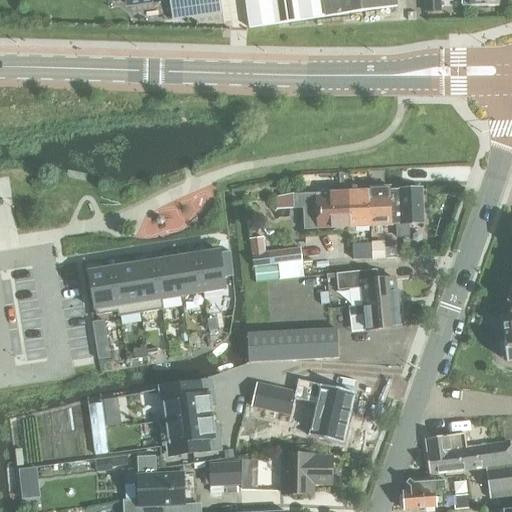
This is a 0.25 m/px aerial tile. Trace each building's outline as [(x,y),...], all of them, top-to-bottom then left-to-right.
[(127,0),(128,4),(128,6),(130,5),(140,4),(142,4),(154,2),(168,0),(179,0),(182,18),(221,13),(218,0),(127,0)] [(244,0),(248,28),(326,17),(398,7),(396,0),(244,0)] [(425,0),(426,14),(441,13),(440,0),(425,0)] [(390,188),(367,188),(366,195),(368,229),(394,226),(396,226),(396,219),(391,220),(389,192),(391,192),(390,188)] [(420,190),(391,192),(389,192),(391,220),(396,219),(396,226),(394,226),(395,236),(406,235),(406,227),(423,226),(423,223),(420,190)] [(304,211),(305,233),(340,231),(338,195),(303,197),(303,195),(292,196),(292,194),(275,198),(276,201),(276,210),(294,209),(294,211),(304,211)] [(368,229),(366,195),(366,194),(338,195),(340,231),(368,229)] [(264,238),(250,240),(251,256),(253,267),(255,267),(303,262),(301,248),(266,251),(264,238)] [(372,260),(385,259),(384,245),(371,246),(372,260)] [(199,254),(198,254),(204,293),(226,290),(219,251),(206,253),(199,254)] [(188,256),(176,258),(183,297),(204,293),(198,254),(194,255),(188,256)] [(157,261),(155,261),(161,300),(183,297),(176,258),(163,260),(157,261)] [(145,263),(133,265),(140,313),(163,310),(161,300),(155,261),(152,262),(145,263)] [(303,262),(255,267),(256,282),(304,278),(303,262)] [(114,268),(110,268),(117,312),(118,317),(140,313),(133,265),(121,267),(114,268)] [(102,270),(89,272),(96,315),(117,312),(110,268),(109,269),(102,270)] [(376,270),(336,274),(338,291),(351,289),(362,288),(364,306),(395,303),(393,278),(377,279),(376,270)] [(511,299),(507,314),(501,315),(506,362),(511,361),(511,299)] [(353,307),(348,308),(351,333),(398,328),(395,303),(364,306),(353,307)] [(215,319),(207,320),(209,332),(217,331),(215,319)] [(104,320),(92,322),(93,330),(105,328),(104,320)] [(105,328),(93,330),(95,337),(106,336),(105,328)] [(337,330),(257,333),(248,336),(249,362),(339,359),(337,330)] [(106,336),(95,337),(96,345),(108,343),(106,336)] [(108,343),(96,345),(97,353),(109,351),(108,343)] [(109,351),(97,353),(98,360),(110,358),(109,351)] [(165,387),(163,388),(165,401),(167,422),(211,416),(210,406),(215,405),(213,393),(200,395),(199,383),(165,387)] [(255,390),(250,406),(254,407),(252,415),(260,417),(262,409),(287,416),(294,393),(257,383),(255,390)] [(307,437),(341,446),(355,395),(321,386),(307,437)] [(118,408),(104,410),(107,427),(121,425),(118,408)] [(167,422),(160,423),(163,446),(166,446),(171,445),(172,457),(208,452),(206,440),(219,438),(217,426),(213,427),(211,416),(167,422)] [(425,443),(429,476),(468,471),(466,452),(467,452),(465,436),(425,443)] [(511,459),(510,446),(467,452),(466,452),(468,471),(484,469),(489,500),(511,496),(511,459)] [(232,450),(223,451),(224,458),(233,457),(232,450)] [(123,511),(177,511),(177,506),(185,505),(183,474),(156,476),(155,456),(137,457),(138,477),(137,477),(139,500),(123,501),(123,511)] [(126,457),(95,461),(95,462),(96,472),(112,470),(112,467),(127,465),(126,458),(126,457)] [(284,457),(283,497),(311,497),(311,485),(331,485),(332,461),(311,461),(311,457),(284,457)] [(240,485),(239,463),(210,465),(211,487),(240,485)] [(444,482),(433,484),(433,480),(431,480),(409,483),(405,486),(406,495),(403,495),(404,511),(414,511),(446,509),(444,482)] [(462,511),(470,511),(468,498),(456,500),(457,511),(462,511)]
